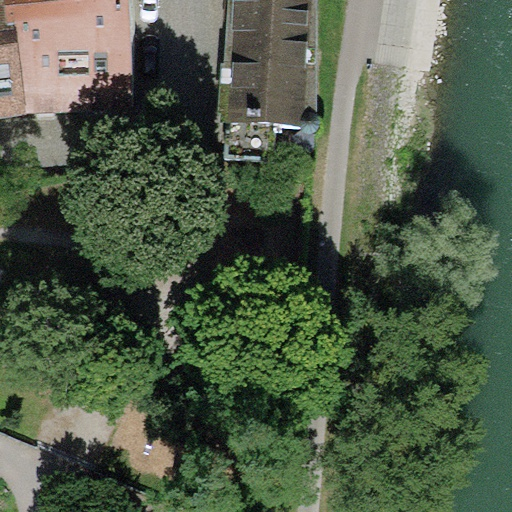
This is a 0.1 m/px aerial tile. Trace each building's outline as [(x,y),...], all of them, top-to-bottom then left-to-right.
[(0,0),(0,41),(10,41),(5,0),(0,0)] [(5,0),(10,41),(21,113),(135,95),(134,0),(5,0)] [(226,159),(312,165),(311,0),(236,0),(230,97),(226,159)] [(431,74),(441,0),(374,0),(369,40),(366,64),(431,74)] [(0,116),(21,113),(10,41),(0,41),(0,116)]
